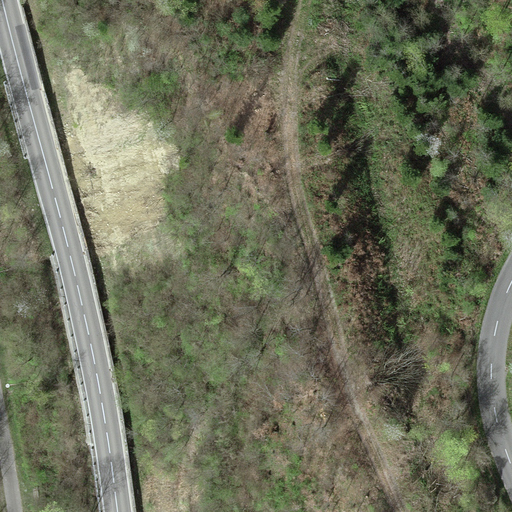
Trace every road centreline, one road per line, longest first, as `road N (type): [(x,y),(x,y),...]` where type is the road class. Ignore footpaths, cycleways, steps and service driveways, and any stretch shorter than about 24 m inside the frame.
road 1 (secondary): [(117,511),(79,294),(1,0)]
road 2 (tertiary): [(511,465),(498,431),(490,357),(511,280)]
